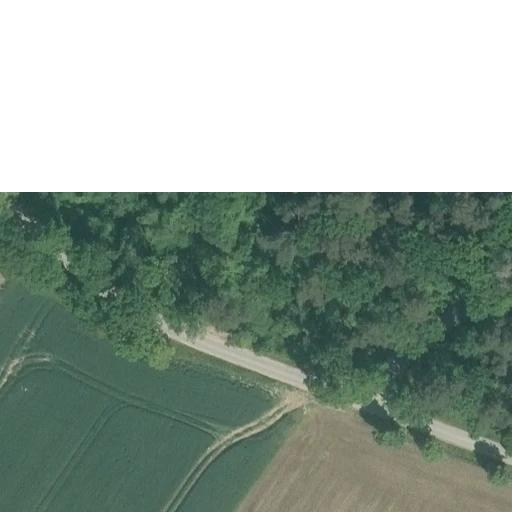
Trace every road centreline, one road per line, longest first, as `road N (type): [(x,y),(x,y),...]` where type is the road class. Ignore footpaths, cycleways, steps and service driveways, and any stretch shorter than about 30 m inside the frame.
road 1 (unclassified): [(0,184),(94,281),(155,318),(511,454)]
road 2 (track): [(359,396),(380,369),(511,275)]
